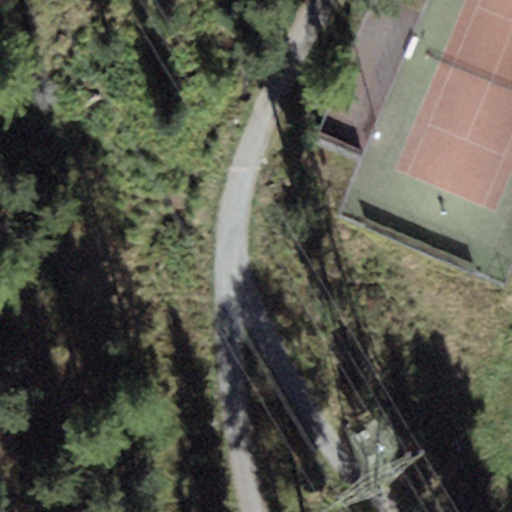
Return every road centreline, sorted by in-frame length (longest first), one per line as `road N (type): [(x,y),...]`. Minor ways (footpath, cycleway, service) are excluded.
road 1 (track): [(321,0),(237,182),(229,353),(254,511)]
road 2 (track): [(231,272),(288,383),(386,511)]
